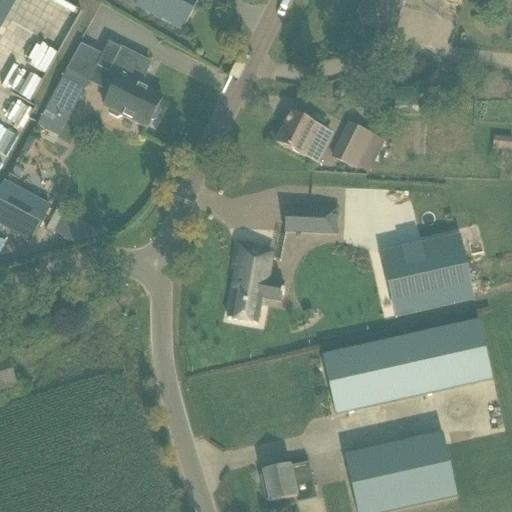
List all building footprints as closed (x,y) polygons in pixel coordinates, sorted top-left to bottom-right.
[(57,0),(54,0),(44,39),(65,45),(75,5),(57,0)] [(199,0),(198,0),(143,0),(139,8),(182,32),(199,0)] [(361,0),(356,25),(394,34),(402,0),(361,0)] [(27,44),(19,59),(15,56),(0,81),(0,84),(29,101),(58,51),(43,42),(38,50),(27,44)] [(104,55),(97,68),(120,80),(111,95),(104,109),(147,130),(150,123),(156,121),(160,112),(158,108),(162,99),(138,87),(149,64),(118,49),(109,44),(104,55)] [(449,91),(509,98),(511,74),(451,67),(449,91)] [(61,84),(47,109),(69,121),(73,114),(89,84),(68,72),(61,84)] [(0,100),(0,120),(24,129),(33,106),(2,94),(0,100)] [(317,163),(324,149),(331,134),(291,115),(277,144),(301,156),(317,163)] [(354,172),(356,169),(367,175),(384,143),(373,137),(372,138),(349,126),(331,159),(354,172)] [(495,138),(494,151),(511,152),(511,139),(495,138)] [(3,184),(0,190),(0,229),(30,245),(49,209),(3,184)] [(309,202),(308,228),(338,229),(339,203),(309,202)] [(53,234),(64,214),(57,210),(45,231),(52,235),(53,234)] [(458,240),(380,257),(394,319),(472,302),(458,240)] [(237,268),(227,320),(257,326),(262,299),(266,281),(272,254),(253,251),(253,249),(238,246),(234,267),(237,268)] [(319,339),(387,327),(378,278),(367,280),(369,292),(312,302),(319,339)] [(480,319),(322,353),(336,414),(335,414),(493,380),(480,319)] [(0,359),(0,392),(18,387),(9,357),(0,359)] [(443,436),(344,458),(356,511),(399,511),(457,499),(443,436)] [(266,488),(263,491),(265,501),(269,502),(270,505),(296,499),(297,505),(298,505),(317,501),(309,464),(308,464),(283,470),(263,474),(266,488)]
